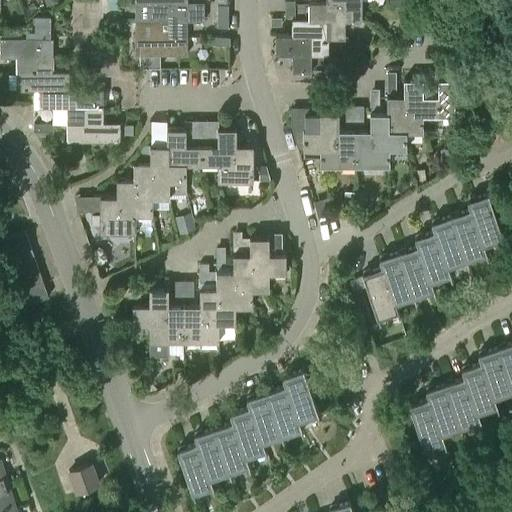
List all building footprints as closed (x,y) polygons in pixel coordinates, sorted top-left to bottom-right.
[(345,18),(343,18),(343,1),(325,1),(325,0),(308,0),(309,17),(326,18),(327,35),(345,35),(345,18)] [(325,0),(325,1),(343,1),(343,18),(345,18),(361,18),(361,0),(325,0)] [(169,36),(187,36),(187,21),(204,21),(204,1),(187,1),(186,2),(151,3),(151,4),(134,4),(134,18),(151,18),(169,18),(169,36)] [(217,6),(218,30),(229,30),(229,6),(217,6)] [(33,56),(52,55),(51,17),(35,18),(35,34),(26,34),(26,39),(0,39),(0,57),(16,57),(17,72),(34,72),(33,56)] [(291,17),(291,34),(292,35),(310,35),(310,52),(326,52),(326,35),(327,35),(326,18),(309,17),(291,17)] [(169,18),(151,18),(134,18),(134,55),(141,55),(141,64),(159,64),(159,54),(187,54),(187,36),(169,36),(169,18)] [(281,18),(270,18),(270,26),(281,26),(281,18)] [(310,52),(310,35),(292,35),(291,34),(274,34),(274,53),(291,53),(291,69),(310,69),(310,52)] [(229,36),(216,36),(216,44),(229,44),(229,36)] [(355,36),(349,43),(361,54),(367,47),(355,36)] [(53,71),(52,55),(33,56),(34,72),(17,72),(17,91),(38,91),(50,91),(50,90),(68,90),(68,88),(69,88),(69,71),(53,71)] [(438,71),(438,95),(423,95),(423,78),(403,78),(403,94),(403,113),(422,113),(423,114),(423,124),(438,124),(438,118),(454,118),(454,71),(438,71)] [(355,80),(355,72),(345,72),(345,80),(355,80)] [(103,88),(85,88),(69,88),(68,88),(68,90),(50,90),(50,91),(38,91),(39,108),(67,108),(67,123),(85,123),(84,106),(103,106),(103,88)] [(405,131),(406,131),(423,131),(423,124),(423,114),(422,113),(403,113),(403,94),(386,94),(386,112),(388,112),(388,130),(405,130),(405,131)] [(103,122),(103,106),(84,106),(85,123),(67,123),(67,141),(120,141),(120,122),(103,122)] [(338,128),(339,128),(339,112),(322,112),(321,106),(304,106),(291,106),(291,124),(298,148),(304,148),(304,154),(319,154),(319,148),(320,148),(320,147),(337,147),(338,128)] [(388,112),(386,112),(370,112),(370,128),(371,130),(372,146),(389,148),(406,148),(406,131),(405,131),(405,130),(388,130),(388,112)] [(186,144),(196,144),(196,119),(184,119),(184,127),(186,127),(186,144)] [(196,144),(201,144),(207,144),(207,119),(196,119),(196,144)] [(219,119),(207,119),(207,144),(217,144),(217,127),(219,127),(219,119)] [(34,131),(43,131),(43,123),(34,122),(34,131)] [(53,123),(43,123),(43,131),(53,131),(53,123)] [(132,135),(132,126),(124,126),(124,135),(132,135)] [(168,163),(186,163),(201,163),(201,144),(196,144),(186,144),(186,127),(184,127),(166,127),(166,144),(168,145),(168,163)] [(236,162),(236,144),(236,127),(219,127),(217,127),(217,144),(207,144),(201,144),(201,163),(217,163),(236,162)] [(320,148),(319,148),(319,154),(319,165),(354,165),(354,128),(339,128),(338,128),(337,147),(320,147),(320,148)] [(354,128),(354,165),(389,165),(389,148),(372,146),(371,130),(370,128),(354,128)] [(186,193),(186,163),(168,163),(168,145),(166,144),(150,144),(150,161),(151,161),(150,180),(169,180),(169,193),(186,193)] [(253,144),(236,144),(236,162),(217,163),(217,180),(253,180),(253,144)] [(133,161),(133,178),(134,196),(152,197),(169,197),(169,193),(169,180),(150,180),(151,161),(150,161),(133,161)] [(260,165),(260,180),(270,180),(270,175),(267,165),(260,165)] [(418,181),(425,180),(424,170),(417,171),(418,181)] [(116,178),(116,195),(118,195),(118,213),(135,214),(152,214),(152,197),(134,196),(133,178),(116,178)] [(354,191),(354,203),(363,204),(363,191),(354,191)] [(482,241),(483,241),(503,234),(488,191),(467,199),(469,207),(470,206),(482,241)] [(100,213),(100,225),(100,231),(136,231),(135,214),(118,213),(118,195),(116,195),(100,195),(94,195),(94,210),(100,209),(100,213)] [(450,213),(465,256),(486,248),(483,241),(482,241),(470,206),(469,207),(450,213)] [(447,263),(447,262),(465,256),(450,213),(431,220),(433,228),(434,228),(447,263)] [(178,223),(181,233),(195,228),(192,219),(178,223)] [(450,270),(447,262),(447,263),(434,228),(433,228),(414,235),(417,243),(418,243),(430,277),(431,277),(450,270)] [(7,252),(29,244),(24,230),(2,238),(7,252)] [(267,236),(249,236),(249,237),(249,248),(249,253),(250,253),(250,254),(252,254),(252,271),(268,271),(269,272),(286,272),(285,253),(282,253),(282,231),(267,231),(267,236)] [(398,250),(413,292),(433,285),(431,277),(430,277),(418,243),(417,243),(398,250)] [(34,256),(29,244),(7,252),(11,265),(34,256)] [(394,299),(395,299),(413,292),(398,250),(378,257),(381,265),(383,264),(394,299)] [(216,253),(216,263),(216,264),(224,264),(224,253),(216,253)] [(233,253),(233,270),(236,270),(235,288),(252,289),(269,289),(269,272),(268,271),(252,271),(252,254),(250,254),(250,253),(249,253),(233,253)] [(34,256),(11,265),(16,277),(38,269),(34,256)] [(199,262),(199,283),(208,282),(208,262),(199,262)] [(383,264),(381,265),(362,272),(377,314),(398,306),(395,299),(394,299),(383,264)] [(43,283),(38,269),(16,277),(21,291),(43,283)] [(252,306),(252,289),(235,288),(236,270),(233,270),(216,270),(216,286),(215,305),(235,304),(235,306),(252,306)] [(349,278),(352,288),(353,290),(366,285),(362,274),(349,278)] [(26,304),(48,296),(43,283),(21,291),(26,304)] [(132,286),(120,286),(120,297),(132,297),(132,286)] [(201,321),(219,322),(235,322),(235,306),(235,304),(215,305),(216,286),(199,286),(199,303),(201,303),(201,321)] [(168,322),(168,303),(168,287),(149,287),(149,304),(132,304),(132,323),(149,323),(168,322)] [(168,322),(149,323),(149,355),(169,354),(168,340),(183,340),(183,303),(168,303),(168,322)] [(199,303),(183,303),(183,340),(219,339),(219,322),(201,321),(201,303),(199,303)] [(511,339),(497,345),(511,387),(511,339)] [(493,394),(494,394),(511,387),(497,345),(477,352),(480,360),(481,360),(493,394)] [(497,402),(494,394),(493,394),(481,360),(480,360),(461,367),(464,375),(464,374),(477,409),(477,408),(497,402)] [(298,416),(299,416),(318,409),(303,367),(282,375),(285,382),(298,416)] [(139,370),(143,382),(143,383),(151,380),(151,379),(147,368),(139,370)] [(464,374),(464,375),(444,381),(459,424),(480,416),(477,408),(477,409),(464,374)] [(459,424),(444,381),(425,388),(428,396),(441,430),(459,424)] [(301,424),(299,416),(298,416),(285,382),(265,389),(280,432),(301,424)] [(280,432),(265,389),(246,396),(249,404),(250,404),(262,438),(263,438),(280,432)] [(444,438),(441,430),(428,396),(408,403),(423,445),(444,438)] [(265,446),(263,438),(262,438),(250,404),(249,404),(229,411),(232,419),(233,419),(245,453),(246,453),(265,446)] [(233,419),(232,419),(213,426),(228,468),(249,461),(246,453),(245,453),(233,419)] [(228,468),(213,426),(193,433),(196,440),(197,440),(209,475),(210,474),(228,468)] [(213,482),(210,474),(209,475),(197,440),(196,440),(177,447),(192,490),(213,482)] [(76,491),(100,483),(92,461),(68,470),(76,491)] [(0,511),(15,508),(7,484),(0,485),(0,511)] [(354,511),(349,499),(329,506),(330,511),(354,511)]
